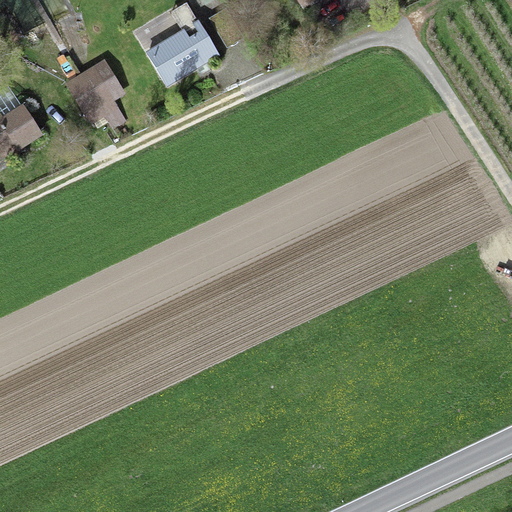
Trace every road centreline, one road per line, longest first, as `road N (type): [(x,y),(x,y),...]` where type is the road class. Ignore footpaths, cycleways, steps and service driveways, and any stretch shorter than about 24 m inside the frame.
road 1 (residential): [(511,200),(399,31),(0,208)]
road 2 (secondary): [(511,440),(360,511)]
